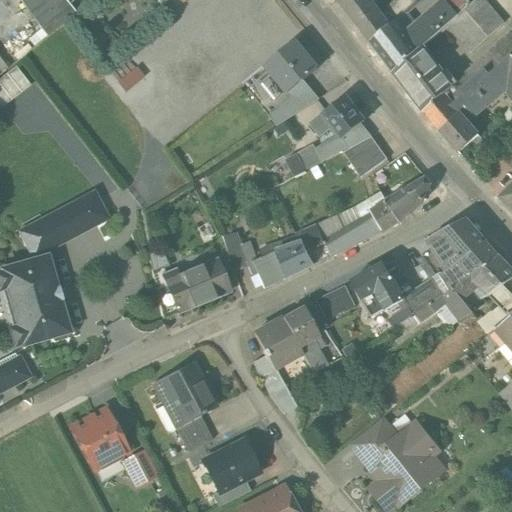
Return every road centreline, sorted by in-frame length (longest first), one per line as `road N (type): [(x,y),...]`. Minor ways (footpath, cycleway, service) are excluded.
road 1 (residential): [(462,187),(405,238),(215,328)]
road 2 (secondary): [(462,187),(308,0)]
road 3 (residential): [(215,328),(0,432)]
road 4 (residential): [(345,511),(215,328)]
